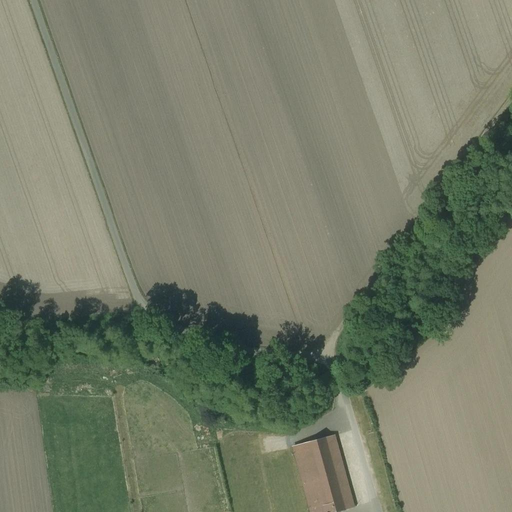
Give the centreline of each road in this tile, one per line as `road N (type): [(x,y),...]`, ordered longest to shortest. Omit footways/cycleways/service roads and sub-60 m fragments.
road 1 (unclassified): [(378,511),(330,365),(181,333),(139,299),(35,0)]
road 2 (track): [(511,102),(324,362)]
